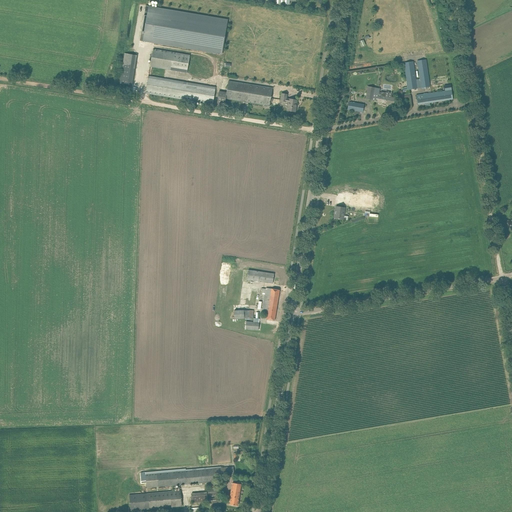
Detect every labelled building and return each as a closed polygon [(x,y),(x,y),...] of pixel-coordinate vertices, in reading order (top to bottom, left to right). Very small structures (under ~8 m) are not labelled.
[(227,20),(146,6),(140,41),(221,55),(227,20)] [(171,70),(187,72),(190,55),(153,49),(150,66),(171,70)] [(137,55),(125,53),(120,83),(132,86),(137,55)] [(430,87),(427,68),(426,60),(417,61),(421,88),(430,87)] [(404,63),(405,68),(408,90),(417,88),(413,62),(404,63)] [(145,93),(213,105),(216,87),(215,87),(214,87),(148,76),(145,93)] [(228,81),(226,93),(219,91),(217,105),(224,106),(226,99),(270,106),(272,88),(228,81)] [(453,99),(452,95),(451,85),(444,86),(445,91),(416,95),(417,105),(453,99)] [(373,97),(376,98),(376,94),(377,94),(378,94),(379,89),(368,87),(366,99),(372,100),(373,97)] [(287,111),(290,111),(295,112),(297,100),(286,98),(287,94),(282,93),(280,101),(288,102),(287,111)] [(386,95),(378,94),(376,94),(376,98),(378,98),(377,102),(394,105),(395,98),(385,97),(386,95)] [(348,110),(363,112),(364,104),(349,102),(348,110)] [(344,203),(370,206),(371,198),(345,194),(344,203)] [(334,218),(339,219),(343,220),(345,208),(336,207),(334,218)] [(274,274),(269,273),(248,270),(247,280),(273,284),(274,274)] [(266,319),(270,320),(275,321),(280,290),(266,288),(266,289),(264,288),(263,294),(265,294),(262,311),(268,312),(266,319)] [(249,310),(234,311),(234,314),(234,319),(253,318),(253,310),(249,310)] [(245,329),(253,330),(258,330),(259,323),(260,313),(256,313),(256,318),(253,318),(253,322),(246,322),(245,329)] [(201,448),(141,453),(142,467),(202,462),(201,448)] [(233,466),(146,474),(147,488),(223,481),(223,475),(234,474),(233,466)] [(230,496),(231,496),(230,505),(237,506),(241,484),(232,483),(230,496)] [(208,488),(209,495),(224,494),(223,487),(208,488)] [(194,505),(202,504),(208,504),(206,488),(202,488),(202,492),(191,493),(192,502),(194,502),(194,505)] [(147,494),(129,495),(131,511),(182,506),(180,491),(147,494)]
